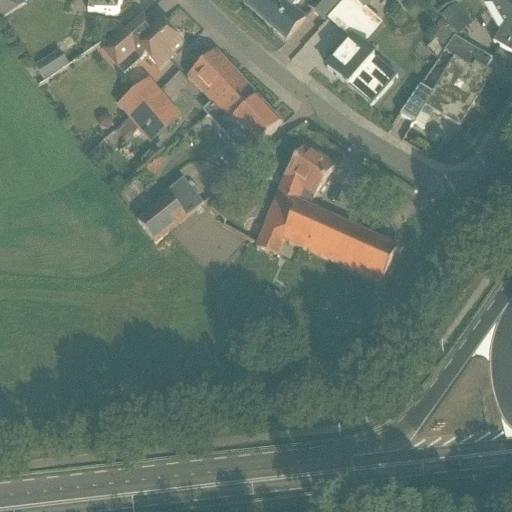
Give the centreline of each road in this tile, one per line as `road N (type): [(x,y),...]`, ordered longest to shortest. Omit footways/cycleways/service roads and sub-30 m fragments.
road 1 (primary): [(0,510),(352,470)]
road 2 (residential): [(465,179),(443,184),(413,176),(276,82),(197,0)]
road 3 (primary): [(491,328),(409,427),(352,470)]
road 4 (primary): [(352,470),(511,452)]
